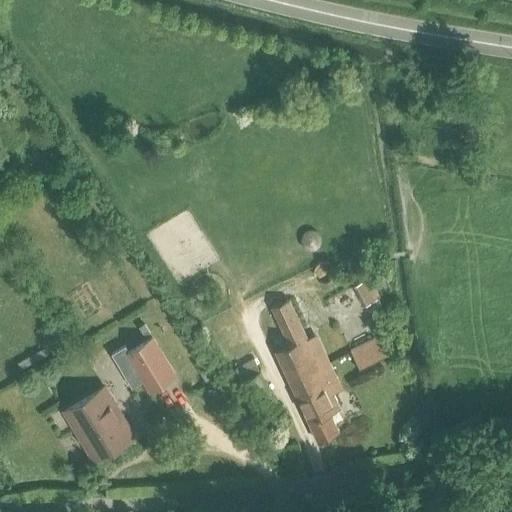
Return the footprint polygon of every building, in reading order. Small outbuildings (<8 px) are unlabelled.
[(375,301),(365,280),(353,286),(364,306),(375,301)] [(333,392),(342,388),(326,355),(316,334),(307,339),(287,298),(270,307),(288,343),(275,350),(318,439),(338,429),(330,412),(340,407),(333,392)] [(374,318),(367,321),(373,332),(380,328),(374,318)] [(349,352),(358,369),(387,354),(378,337),(349,352)] [(137,368),(144,380),(150,390),(174,376),(151,338),(129,352),(125,345),(111,353),(124,375),(137,368)] [(236,369),(262,414),(279,405),(252,359),(236,369)] [(94,458),(132,435),(103,387),(65,410),(94,458)]
